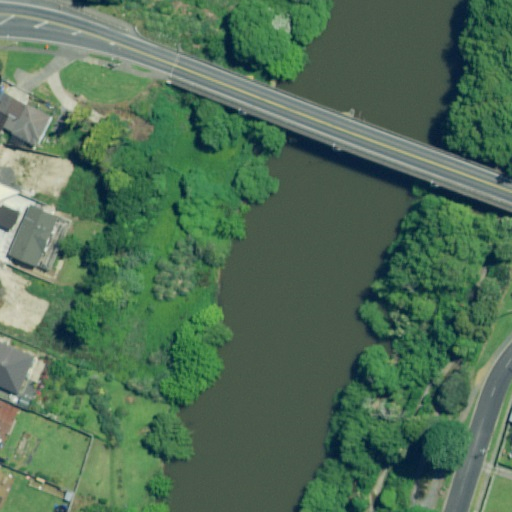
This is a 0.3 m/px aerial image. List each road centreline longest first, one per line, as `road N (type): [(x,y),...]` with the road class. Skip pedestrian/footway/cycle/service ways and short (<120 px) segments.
road 1 (tertiary): [(0,14),(83,30),(511,190)]
road 2 (residential): [(455,511),(494,390),(511,359)]
